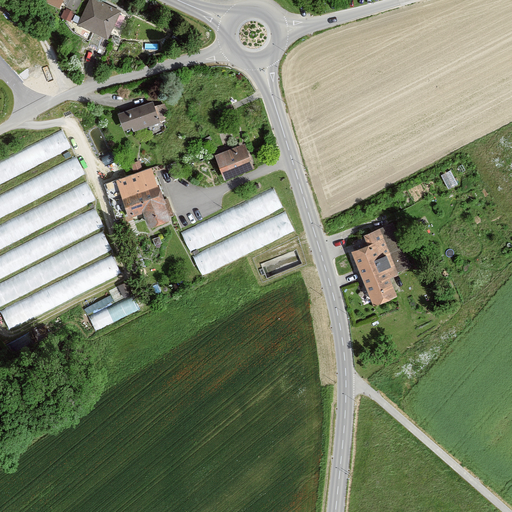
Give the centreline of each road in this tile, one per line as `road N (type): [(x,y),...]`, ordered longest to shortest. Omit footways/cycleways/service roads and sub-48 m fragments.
road 1 (tertiary): [(335,511),(346,378),(338,314),(267,81)]
road 2 (residential): [(0,131),(72,92),(230,49)]
road 3 (track): [(507,511),(346,378)]
road 4 (unclassified): [(279,33),(402,0)]
